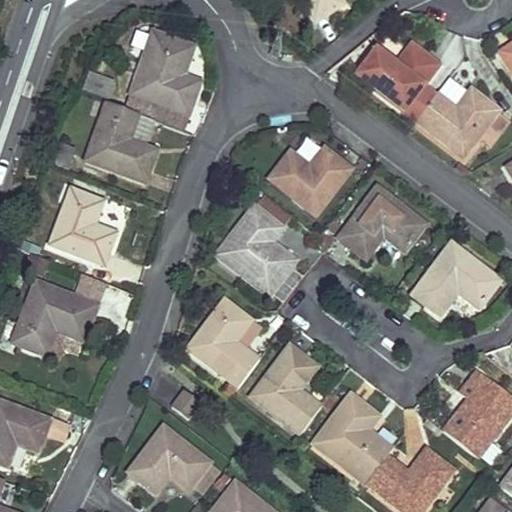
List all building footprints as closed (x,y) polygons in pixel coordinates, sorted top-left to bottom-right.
[(339,0),(299,0),(314,23),(343,6),(339,0)] [(201,84),(184,78),(194,49),(153,35),(131,95),(189,117),(201,84)] [(511,47),(500,54),(511,72),(511,47)] [(411,49),(397,66),(378,51),(357,79),(404,114),(439,69),(411,49)] [(106,105),(112,88),(90,79),(84,97),(106,105)] [(450,81),(417,124),(464,159),(478,140),(498,114),(470,92),(469,94),(450,81)] [(139,117),(106,105),(86,161),(146,184),(157,152),(147,148),(155,123),(139,118),(139,117)] [(509,122),(498,114),(478,140),(490,149),(509,122)] [(323,150),(309,168),(291,153),(271,179),(318,216),(352,172),(323,150)] [(118,234),(107,230),(96,225),(103,203),(71,190),(51,244),(106,266),(118,234)] [(405,254),(416,241),(426,227),(378,190),(341,239),(369,260),(385,239),(405,254)] [(273,243),(284,229),(255,207),(218,256),(271,296),(298,262),(273,243)] [(479,310),(489,296),(500,283),(451,246),(414,295),(442,316),(458,294),(479,310)] [(56,331),(69,336),(81,341),(104,282),(85,275),(77,297),(35,281),(12,342),(46,355),(56,331)] [(237,343),(252,323),(225,301),(188,348),(239,388),(260,361),(248,351),(237,343)] [(263,331),(252,323),(237,343),(248,351),(263,331)] [(69,336),(56,331),(46,355),(44,360),(59,366),(63,354),(75,358),(81,341),(69,336)] [(301,390),(318,368),(291,347),(252,396),(301,435),(323,407),(301,390)] [(511,414),(511,400),(478,374),(469,386),(475,391),(444,432),(478,459),(511,414)] [(203,406),(188,394),(175,409),(191,421),(203,406)] [(312,446),(365,485),(387,457),(394,448),(370,431),(380,419),(350,396),(312,446)] [(15,447),(36,454),(48,422),(0,403),(0,468),(5,471),(15,447)] [(48,440),(64,446),(70,428),(54,422),(48,440)] [(222,476),(167,433),(131,478),(159,499),(174,480),(191,493),(193,489),(204,499),(222,476)] [(387,457),(365,485),(400,511),(426,511),(455,473),(424,450),(407,472),(387,457)] [(511,474),(501,488),(511,496),(511,474)] [(267,511),(235,486),(213,511),(267,511)]
